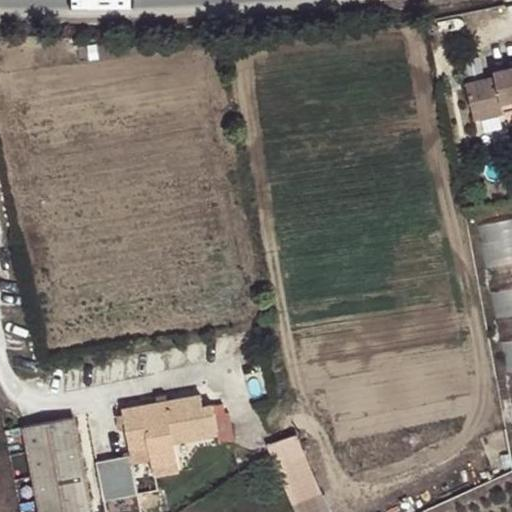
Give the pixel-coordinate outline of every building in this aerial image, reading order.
[(475,118),(504,111),(502,102),(511,99),(511,67),(495,71),(496,77),(467,83),(475,118)] [(511,99),(502,102),(504,111),(511,109),(511,99)] [(507,368),(511,367),(511,216),(480,222),(507,368)] [(175,442),(218,434),(214,404),(203,405),(201,395),(123,409),(130,450),(150,446),(153,465),(177,460),(175,442)] [(91,511),(75,417),(26,426),(41,511),(91,511)] [(41,511),(26,426),(7,430),(23,511),(41,511)] [(275,440),(298,511),(335,511),(308,429),(275,440)] [(219,442),(218,434),(175,442),(177,460),(153,465),(154,475),(188,468),(186,449),(219,442)] [(135,451),(100,458),(109,499),(143,492),(135,451)]
